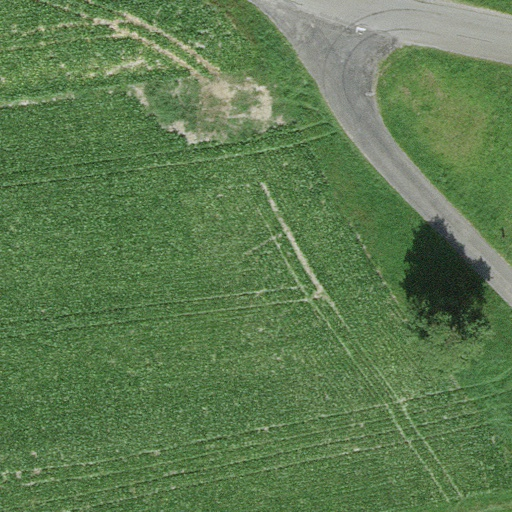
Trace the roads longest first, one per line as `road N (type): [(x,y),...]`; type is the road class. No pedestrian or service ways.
road 1 (unclassified): [(278,0),(402,179),(511,299)]
road 2 (unclassified): [(511,43),(350,0)]
